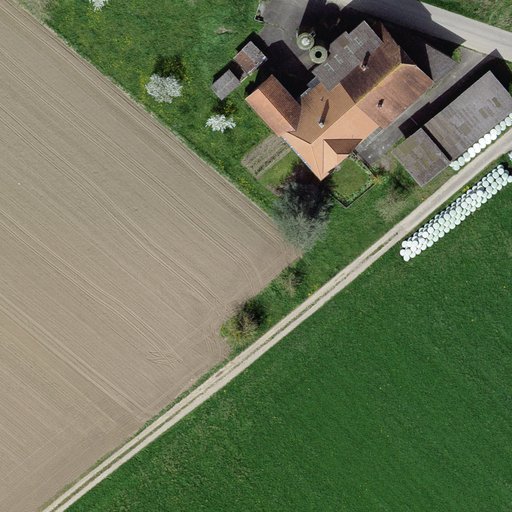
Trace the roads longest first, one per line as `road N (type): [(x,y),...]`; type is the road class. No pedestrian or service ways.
road 1 (track): [(50,511),(511,137)]
road 2 (residential): [(375,0),(511,45)]
